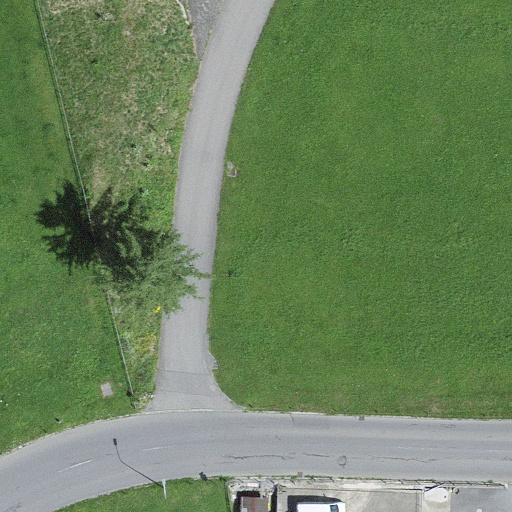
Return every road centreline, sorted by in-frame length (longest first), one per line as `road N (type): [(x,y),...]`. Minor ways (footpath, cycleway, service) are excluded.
road 1 (residential): [(256,0),(217,96),(176,450)]
road 2 (residential): [(176,450),(511,449)]
road 3 (residential): [(0,495),(48,476),(176,450)]
